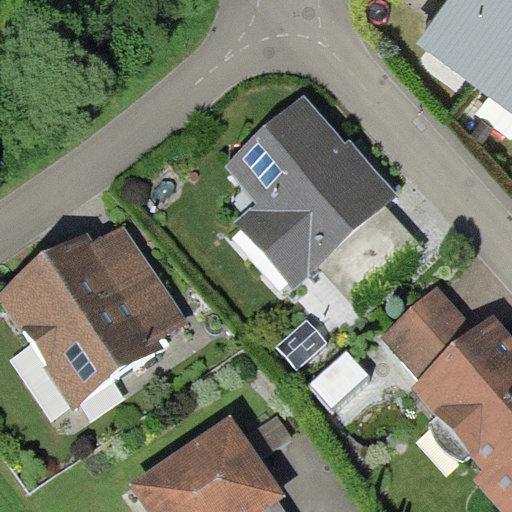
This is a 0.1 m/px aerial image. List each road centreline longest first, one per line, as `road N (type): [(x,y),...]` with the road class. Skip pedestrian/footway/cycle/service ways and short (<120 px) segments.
road 1 (residential): [(0,229),(198,81),(285,0)]
road 2 (residential): [(511,252),(285,0)]
